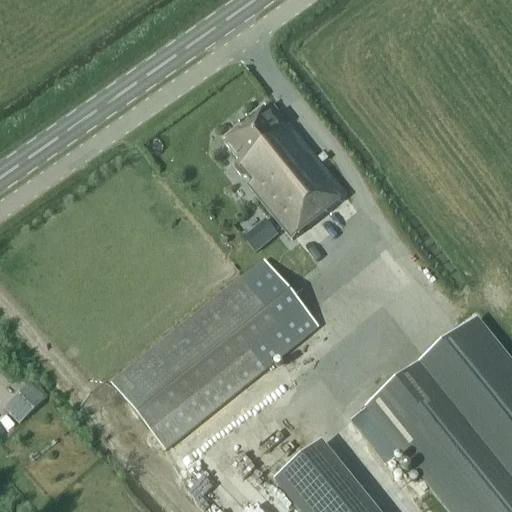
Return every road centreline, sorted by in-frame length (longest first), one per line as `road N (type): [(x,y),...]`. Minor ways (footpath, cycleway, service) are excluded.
road 1 (unclassified): [(0,212),(302,0)]
road 2 (primary): [(0,177),(253,0)]
